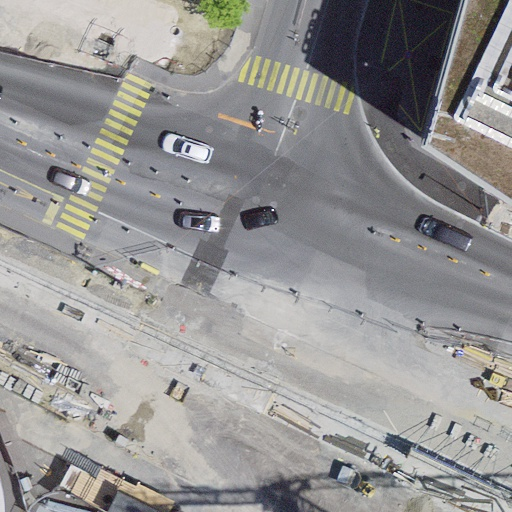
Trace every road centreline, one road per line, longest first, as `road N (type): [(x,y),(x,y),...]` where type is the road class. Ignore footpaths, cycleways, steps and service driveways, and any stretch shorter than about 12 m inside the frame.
road 1 (secondary): [(267,183),(0,71)]
road 2 (secondary): [(267,183),(511,300)]
road 3 (tertiary): [(328,0),(267,183)]
